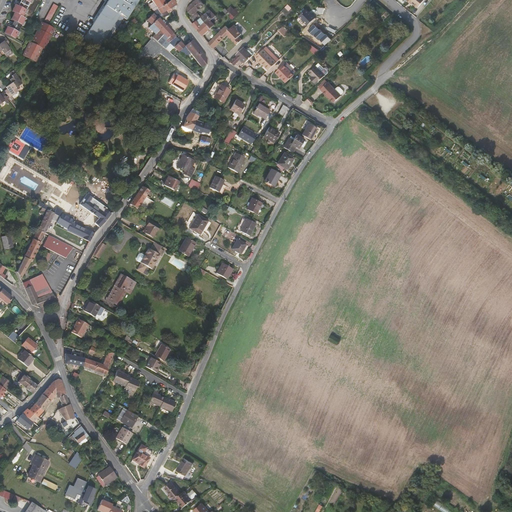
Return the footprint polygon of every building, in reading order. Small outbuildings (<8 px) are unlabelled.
[(4,33),(15,39),(17,35),(18,32),(22,25),(23,22),(25,18),(30,21),(40,0),(22,0),(19,6),(18,6),(15,4),(12,11),(14,13),(11,20),(13,21),(14,21),(11,28),(10,28),(7,26),(4,33)] [(108,0),(83,40),(102,51),(106,44),(102,42),(112,26),(116,29),(123,17),(127,20),(139,0),(108,0)] [(166,4),(163,0),(151,0),(154,3),(157,8),(158,9),(166,4)] [(158,9),(163,17),(171,11),(173,10),(171,8),(176,5),(172,0),(171,0),(166,4),(158,9)] [(205,5),(200,0),(197,0),(189,7),(187,9),(193,15),(195,14),(205,5)] [(406,0),(407,0),(410,3),(411,2),(418,8),(424,0),(406,0)] [(54,2),(46,19),(51,22),(60,5),(54,2)] [(239,2),(236,5),(242,11),(245,8),(239,2)] [(289,17),(291,13),(289,11),(292,7),(288,4),(282,11),(289,17)] [(210,10),(205,5),(195,14),(200,19),(201,18),(210,10)] [(153,14),(147,20),(151,23),(152,25),(153,24),(159,30),(152,37),(157,42),(163,34),(167,38),(173,34),(163,23),(158,18),(162,16),(158,9),(153,14)] [(216,16),(210,10),(201,18),(205,22),(211,28),(215,25),(211,21),(216,16)] [(300,17),(308,26),(315,19),(307,10),(300,17)] [(229,11),(227,13),(233,20),(235,18),(229,11)] [(193,24),(195,26),(198,30),(198,29),(204,36),(211,28),(205,22),(201,18),(200,19),(193,24)] [(51,32),(53,28),(41,22),(40,26),(41,27),(39,30),(38,29),(36,33),(37,34),(36,37),(34,40),(33,39),(31,43),(29,42),(27,45),(28,46),(27,50),(25,53),(23,52),(22,55),(34,61),(35,58),(37,59),(39,56),(40,52),(39,52),(41,48),(42,49),(44,45),(46,46),(49,40),(48,39),(49,35),(51,36),(53,33),(51,32)] [(209,43),(214,49),(229,35),(236,43),(241,38),(239,37),(242,34),(238,30),(238,28),(235,25),(230,30),(227,26),(217,35),(213,39),(209,43)] [(163,34),(157,42),(160,44),(164,40),(168,43),(176,37),(175,36),(173,34),(167,38),(163,34)] [(180,42),(176,37),(168,43),(173,48),(180,42)] [(0,48),(2,51),(8,59),(14,55),(7,46),(10,44),(6,38),(1,41),(2,43),(0,44),(0,48)] [(192,40),(185,47),(189,51),(202,68),(209,62),(192,40)] [(173,48),(180,53),(185,47),(180,42),(173,48)] [(189,51),(185,47),(180,53),(183,56),(189,51)] [(253,56),(244,48),(237,55),(238,56),(231,63),(235,65),(242,59),(246,63),(253,56)] [(264,49),(256,57),(269,71),(277,63),(264,49)] [(288,62),(277,73),(287,83),(298,73),(288,62)] [(311,78),(317,84),(327,75),(329,72),(330,71),(327,68),(325,68),(322,70),(318,65),(310,73),(314,76),(311,78)] [(12,83),(17,89),(20,87),(19,86),(22,84),(16,75),(18,74),(15,70),(10,73),(12,78),(10,79),(12,83)] [(174,73),(168,83),(183,92),(189,82),(174,73)] [(320,87),(322,89),(329,82),(327,80),(320,87)] [(322,89),(329,96),(335,102),(342,96),(329,82),(322,89)] [(5,91),(9,97),(18,91),(17,89),(12,83),(6,87),(8,89),(5,91)] [(230,91),(221,86),(214,98),(223,103),(230,91)] [(243,107),(235,101),(229,111),(237,116),(243,107)] [(289,108),(284,105),(277,115),(282,118),(289,108)] [(266,110),(260,106),(255,113),(266,120),(271,112),(267,110),(266,110)] [(192,110),(186,118),(183,128),(192,131),(196,121),(197,119),(201,114),(192,110)] [(196,121),(192,131),(201,134),(202,133),(208,134),(211,127),(196,121)] [(311,124),(304,136),(313,141),(320,130),(311,124)] [(255,135),(243,127),(237,136),(251,145),(255,140),(253,139),(255,135)] [(281,135),(270,128),(265,137),(275,144),(281,135)] [(235,134),(231,131),(224,142),(229,144),(235,134)] [(293,142),(290,140),(284,149),(292,153),(296,147),(299,149),(301,146),(304,141),(305,140),(304,140),(305,138),(300,135),(299,136),(297,136),(293,142)] [(211,140),(202,137),(200,143),(209,145),(211,140)] [(257,149),(260,144),(255,140),(251,145),(257,149)] [(285,153),(274,169),(284,174),(286,170),(294,159),(285,153)] [(236,158),(233,156),(227,168),(237,174),(245,159),(238,154),(236,158)] [(182,155),(176,167),(187,173),(186,175),(190,177),(194,169),(191,167),(194,161),(182,155)] [(264,183),(265,183),(274,188),(280,176),(270,171),(264,183)] [(274,188),(265,183),(264,185),(274,191),(281,177),(280,176),(274,188)] [(167,177),(163,185),(174,191),(178,182),(167,177)] [(224,181),(215,177),(209,188),(218,193),(224,181)] [(191,179),(188,186),(197,190),(200,183),(191,179)] [(150,191),(142,187),(137,194),(145,198),(150,191)] [(87,194),(79,205),(99,219),(94,224),(99,228),(105,222),(111,214),(106,210),(103,212),(88,202),(91,198),(87,194)] [(145,198),(137,194),(130,204),(137,209),(145,198)] [(171,207),(174,202),(164,196),(162,201),(171,207)] [(143,201),(149,207),(153,202),(146,197),(143,201)] [(262,204),(252,199),(247,210),(257,214),(262,204)] [(37,230),(45,234),(52,219),(55,214),(54,214),(54,213),(47,209),(43,207),(41,210),(45,212),(37,230)] [(68,229),(67,231),(89,242),(94,233),(72,222),(73,220),(62,213),(59,211),(57,215),(60,217),(57,222),(57,223),(68,229)] [(209,221),(198,215),(189,229),(200,236),(209,221)] [(257,225),(248,220),(241,233),(250,238),(257,225)] [(146,226),(147,227),(143,232),(153,238),(159,226),(149,221),(146,226)] [(37,230),(17,272),(20,279),(30,261),(32,262),(41,242),(45,234),(37,230)] [(70,233),(66,242),(74,246),(79,237),(70,233)] [(9,235),(2,236),(4,249),(12,247),(9,235)] [(72,248),(49,236),(43,247),(65,258),(72,248)] [(185,238),(178,251),(187,257),(195,244),(185,238)] [(247,245),(237,240),(232,249),(241,255),(247,245)] [(100,258),(106,245),(99,242),(94,255),(100,258)] [(139,262),(141,263),(144,265),(143,266),(142,265),(139,271),(145,274),(148,268),(148,267),(152,269),(160,255),(158,254),(162,247),(160,246),(155,242),(151,250),(149,249),(145,256),(143,255),(141,255),(138,260),(139,262)] [(232,269),(221,263),(216,274),(225,279),(228,273),(230,274),(232,269)] [(31,275),(22,280),(31,301),(34,306),(56,299),(41,272),(31,275)] [(135,283),(121,276),(108,300),(118,306),(126,291),(122,289),(125,285),(132,290),(135,283)] [(12,298),(1,289),(0,290),(0,299),(7,305),(12,298)] [(85,307),(87,308),(85,312),(95,318),(102,307),(100,307),(89,300),(85,307)] [(74,324),(75,325),(71,332),(80,338),(87,325),(78,319),(74,324)] [(6,336),(13,342),(19,337),(11,331),(6,336)] [(335,331),(330,339),(337,344),(342,335),(335,331)] [(27,338),(21,345),(30,353),(36,345),(27,338)] [(169,349),(160,344),(154,356),(163,361),(169,349)] [(30,353),(21,345),(20,347),(24,351),(29,355),(30,353)] [(17,359),(26,366),(33,358),(29,355),(24,351),(17,359)] [(102,366),(83,358),(82,367),(105,376),(113,354),(107,352),(102,366)] [(65,361),(65,363),(82,368),(82,367),(83,358),(65,354),(65,361)] [(150,358),(145,367),(153,372),(156,367),(157,368),(160,363),(150,358)] [(38,387),(29,380),(30,379),(21,372),(20,374),(23,376),(19,381),(17,383),(33,394),(38,387)] [(128,377),(116,372),(111,382),(124,388),(124,389),(134,393),(138,382),(128,378),(128,377)] [(0,380),(0,385),(5,390),(10,383),(3,377),(0,380)] [(58,379),(54,382),(55,393),(57,399),(59,398),(66,395),(61,380),(58,379)] [(42,395),(32,407),(40,415),(42,411),(54,396),(55,393),(54,382),(42,395)] [(153,392),(148,403),(159,408),(171,413),(175,404),(163,399),(160,398),(160,397),(157,395),(157,394),(153,392)] [(72,411),(66,395),(59,398),(63,407),(57,410),(67,422),(75,417),(75,416),(74,416),(72,411)] [(27,409),(22,413),(22,414),(33,422),(40,415),(32,407),(29,410),(27,409)] [(119,421),(119,422),(130,428),(137,417),(126,410),(126,411),(122,408),(116,419),(119,421)] [(27,429),(33,422),(22,414),(17,421),(27,429)] [(51,420),(44,416),(41,420),(48,425),(51,420)] [(80,424),(75,417),(67,422),(74,431),(75,431),(75,432),(81,427),(80,425),(80,424)] [(76,433),(72,436),(78,443),(88,436),(81,427),(75,432),(76,433)] [(132,435),(122,429),(116,439),(126,445),(132,435)] [(152,454),(141,447),(132,461),(143,468),(152,454)] [(69,465),(76,469),(82,459),(77,453),(69,465)] [(31,463),(33,464),(27,476),(38,482),(48,462),(34,455),(31,463)] [(185,458),(177,470),(179,471),(176,478),(184,480),(187,474),(194,463),(185,458)] [(110,466),(99,474),(105,483),(116,475),(110,466)] [(116,475),(105,483),(99,474),(95,477),(103,488),(118,477),(116,475)] [(77,494),(81,495),(82,494),(87,482),(77,478),(73,486),(69,484),(65,494),(75,499),(77,494)] [(51,486),(53,483),(44,479),(42,483),(55,489),(56,488),(51,486)] [(174,498),(174,497),(181,492),(171,481),(164,487),(174,498)] [(93,496),(96,489),(88,486),(84,495),(82,494),(81,495),(78,502),(82,504),(83,502),(89,505),(90,503),(91,504),(94,497),(93,496)] [(4,490),(2,495),(16,500),(17,496),(4,490)] [(181,492),(174,497),(182,506),(191,499),(184,490),(181,492)] [(108,511),(111,506),(112,504),(102,499),(97,509),(103,511),(108,511)] [(433,505),(443,511),(455,511),(437,499),(433,505)] [(36,511),(39,506),(34,503),(29,511),(30,511),(32,509),(36,511)] [(194,511),(209,511),(201,503),(193,510),(194,511)]
